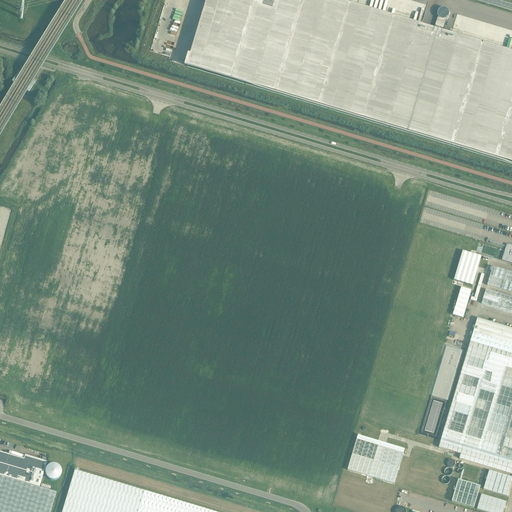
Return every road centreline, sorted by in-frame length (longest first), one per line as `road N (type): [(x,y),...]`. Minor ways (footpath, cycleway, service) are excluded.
road 1 (tertiary): [(0,51),(511,203)]
road 2 (tertiary): [(511,195),(0,43)]
road 3 (unclassified): [(307,511),(0,416)]
